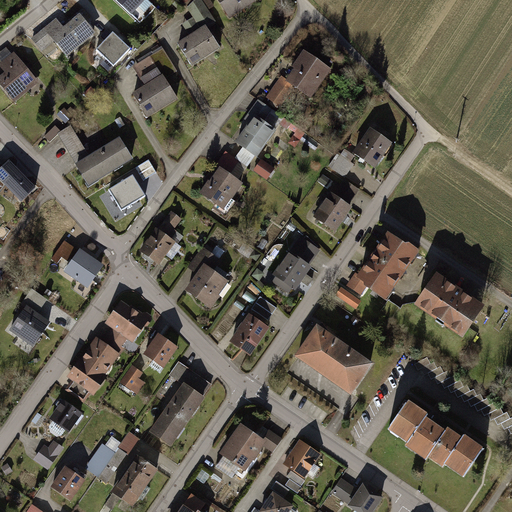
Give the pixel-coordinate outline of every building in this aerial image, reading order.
[(122,0),(139,15),(153,0),(122,0)] [(260,0),(223,0),(235,19),(263,3),(260,0)] [(62,18),(35,39),(46,53),(60,42),(72,57),(102,33),(85,12),(68,25),(62,18)] [(214,25),(185,43),(200,68),(229,50),(214,25)] [(112,71),(133,48),(115,32),(94,55),(112,71)] [(10,73),(2,79),(21,102),(44,84),(19,51),(3,64),(10,73)] [(339,69),(312,52),(294,79),(285,73),(270,97),(285,107),(299,84),(320,98),(339,69)] [(150,87),(140,94),(156,119),(186,100),(156,54),(137,67),(150,87)] [(285,117),(261,101),(248,120),(256,125),(243,143),(265,158),(285,130),(279,126),(285,117)] [(401,145),(377,129),(360,154),(384,170),(401,145)] [(129,139),(84,167),(97,187),(142,160),(129,139)] [(345,176),(358,158),(345,149),(332,168),(345,176)] [(263,159),(256,171),(269,179),(277,168),(263,159)] [(27,180),(7,160),(0,167),(0,196),(6,202),(27,180)] [(156,172),(149,160),(136,167),(143,179),(156,172)] [(251,185),(226,167),(207,193),(232,211),(251,185)] [(145,197),(133,176),(110,190),(122,210),(145,197)] [(363,191),(346,180),(320,219),(343,234),(361,207),(355,203),(363,191)] [(185,220),(172,212),(163,226),(176,235),(185,220)] [(180,242),(160,229),(145,253),(164,266),(180,242)] [(324,251),(304,236),(297,246),(317,261),(324,251)] [(415,254),(390,236),(362,276),(357,273),(348,286),(362,296),(368,287),(384,298),(415,254)] [(224,260),(205,247),(191,268),(203,276),(193,290),(218,307),(236,281),(218,268),(224,260)] [(80,250),(64,274),(88,290),(104,265),(80,250)] [(318,266),(294,251),(278,276),(303,291),(318,266)] [(439,279),(419,306),(464,338),(483,310),(439,279)] [(361,301),(341,289),(337,296),(356,308),(361,301)] [(42,310),(49,299),(37,291),(30,301),(42,310)] [(261,296),(253,309),(270,320),(278,307),(261,296)] [(156,321),(128,300),(110,325),(115,329),(105,343),(100,339),(73,377),(100,397),(113,378),(109,375),(133,341),(138,345),(156,321)] [(400,307),(389,300),(381,312),(392,319),(400,307)] [(48,323),(26,309),(12,330),(34,345),(48,323)] [(277,328),(254,314),(237,343),(259,357),(277,328)] [(297,359),(346,394),(368,363),(319,328),(297,359)] [(186,348),(166,334),(151,355),(171,369),(186,348)] [(511,411),(433,357),(421,363),(424,370),(511,429),(511,411)] [(215,385),(182,363),(173,376),(188,386),(157,432),(180,447),(214,397),(209,394),(215,385)] [(147,373),(136,365),(124,383),(141,395),(149,383),(143,379),(147,373)] [(87,412),(65,399),(53,418),(75,432),(87,412)] [(408,402),(388,429),(407,443),(404,447),(425,462),(428,457),(444,469),(447,464),(465,477),(484,450),(464,436),(462,439),(447,429),(445,432),(425,418),(427,416),(408,402)] [(274,442),(248,425),(228,454),(254,472),(274,442)] [(122,444),(111,436),(88,469),(110,484),(142,439),(131,431),(122,444)] [(51,448),(47,445),(36,461),(52,472),(68,448),(56,440),(51,448)] [(326,456),(303,440),(286,464),(310,479),(326,456)] [(166,470),(143,455),(118,492),(141,508),(166,470)] [(93,480),(72,467),(58,489),(79,502),(93,480)] [(365,492),(344,479),(335,492),(364,511),(381,511),(391,498),(370,484),(365,492)] [(305,488),(293,480),(289,486),(300,494),(305,488)] [(297,511),(301,508),(279,493),(266,511),(297,511)]
